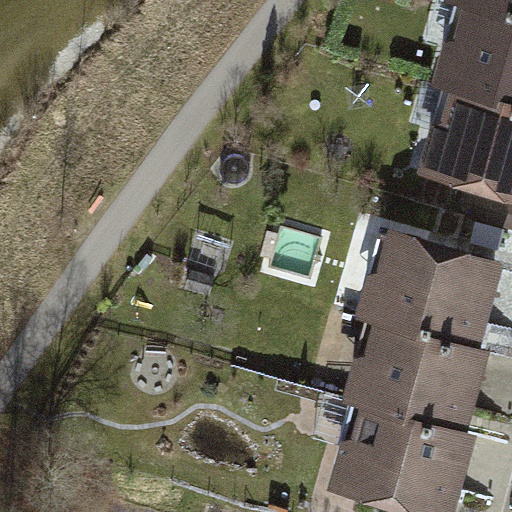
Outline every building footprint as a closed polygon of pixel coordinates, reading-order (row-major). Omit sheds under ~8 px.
[(511,22),(511,0),(457,0),(455,7),(462,9),(511,22)] [(511,115),(511,22),(462,9),(438,95),(446,97),(511,115)] [(511,208),(511,115),(446,97),(422,183),(511,208)] [(488,355),(511,269),(393,236),(368,322),(376,324),(488,355)] [(471,443),(495,357),(488,355),(376,324),(351,410),(359,412),(471,443)] [(385,511),(459,511),(478,445),(471,443),(359,412),(335,498),(385,511)]
